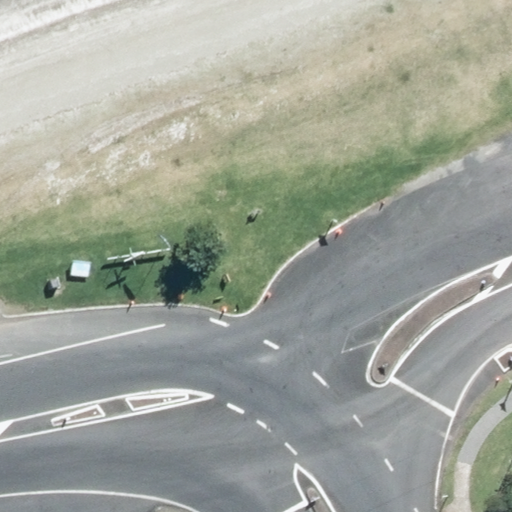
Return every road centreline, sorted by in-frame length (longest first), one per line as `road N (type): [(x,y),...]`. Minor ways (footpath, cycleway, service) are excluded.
road 1 (secondary): [(0,433),(186,401),(224,406),(292,447)]
road 2 (tertiary): [(292,447),(403,329),(511,271)]
